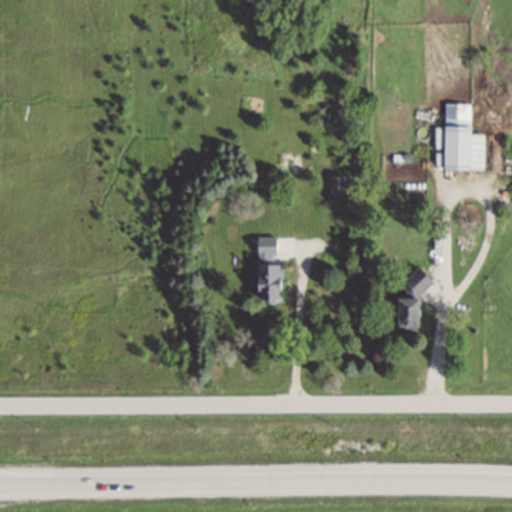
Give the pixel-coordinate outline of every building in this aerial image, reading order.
[(456,103),(442,103),(441,168),(468,169),(469,127),(456,126),(456,103)] [(343,177),(327,177),(327,201),(343,201),(343,177)] [(291,259),(291,237),(254,237),(254,259),(291,259)] [(253,303),(280,303),(280,266),(253,266),(253,303)] [(392,299),(392,329),(414,329),(413,292),(427,292),(427,270),(404,270),(404,299),(392,299)]
